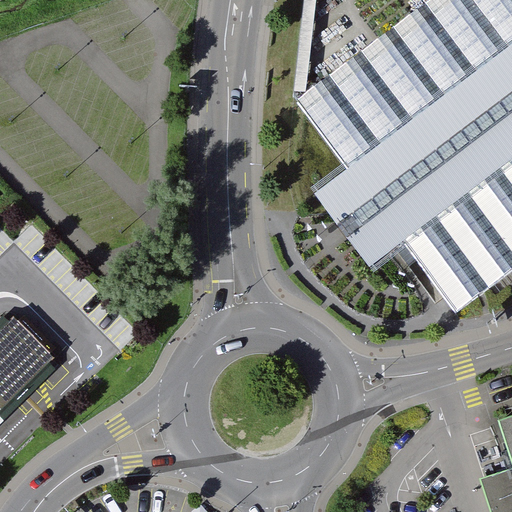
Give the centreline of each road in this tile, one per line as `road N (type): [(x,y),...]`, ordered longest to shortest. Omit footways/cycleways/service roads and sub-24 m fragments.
road 1 (tertiary): [(238,0),(228,141),(243,330)]
road 2 (residential): [(340,388),(511,348)]
road 3 (secondary): [(190,378),(98,442),(63,482)]
road 4 (secondary): [(63,482),(133,465),(211,465)]
road 5 (secondary): [(340,388),(315,348),(293,334),(243,330)]
